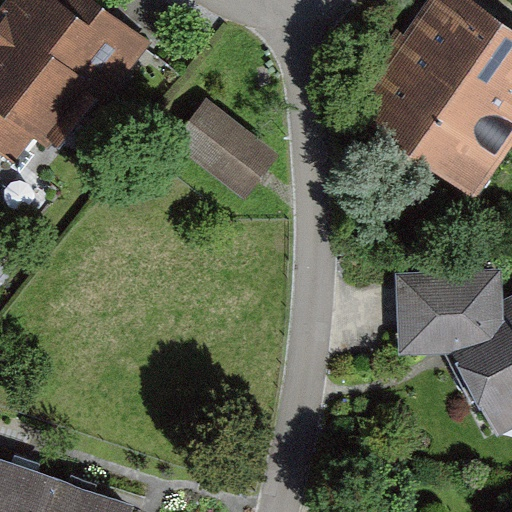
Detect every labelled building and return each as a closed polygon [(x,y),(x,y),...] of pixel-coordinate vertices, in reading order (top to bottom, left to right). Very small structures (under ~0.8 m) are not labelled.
[(9,0),(0,12),(0,155),(17,169),(39,141),(52,151),(98,91),(110,100),(154,43),(98,0),(9,0)] [(511,151),(511,26),(474,0),(430,0),(352,112),(477,200),(511,151)] [(281,157),(207,101),(173,146),(246,202),(281,157)] [(511,436),(511,295),(504,300),(504,271),(397,274),(400,357),(451,356),(497,444),(511,436)] [(134,511),(137,505),(0,459),(0,511),(134,511)]
